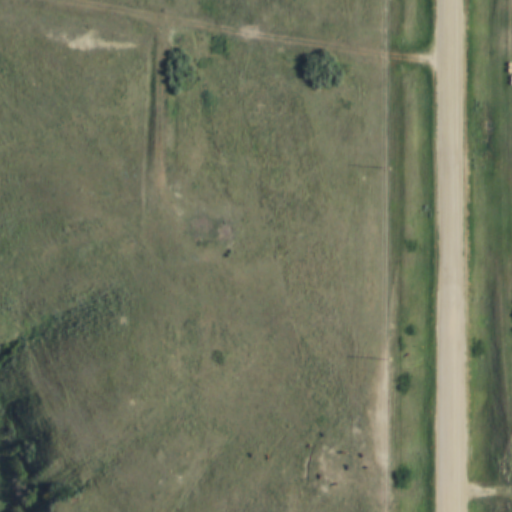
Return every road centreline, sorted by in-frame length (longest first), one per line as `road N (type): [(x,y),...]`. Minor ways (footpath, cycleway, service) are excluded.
road 1 (tertiary): [(448,511),(448,0)]
road 2 (residential): [(449,65),(337,55),(26,0)]
